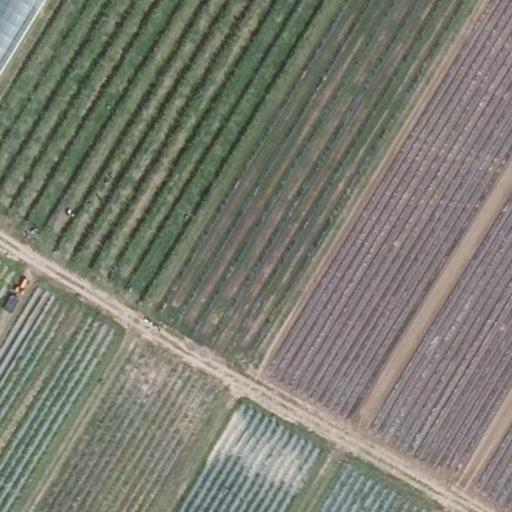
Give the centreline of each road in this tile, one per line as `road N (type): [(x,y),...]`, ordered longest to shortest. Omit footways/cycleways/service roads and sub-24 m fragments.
road 1 (track): [(24,511),(335,0)]
road 2 (track): [(472,0),(168,511)]
road 3 (track): [(471,511),(0,238)]
road 4 (track): [(84,287),(258,0)]
